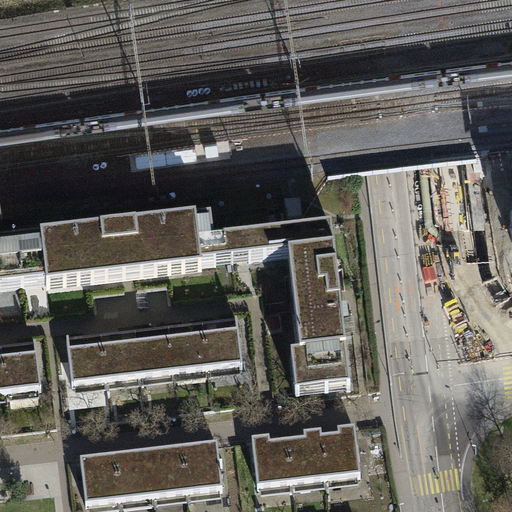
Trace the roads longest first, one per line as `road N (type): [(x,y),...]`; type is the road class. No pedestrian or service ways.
road 1 (residential): [(381,0),(423,391)]
road 2 (residential): [(423,391),(439,511)]
